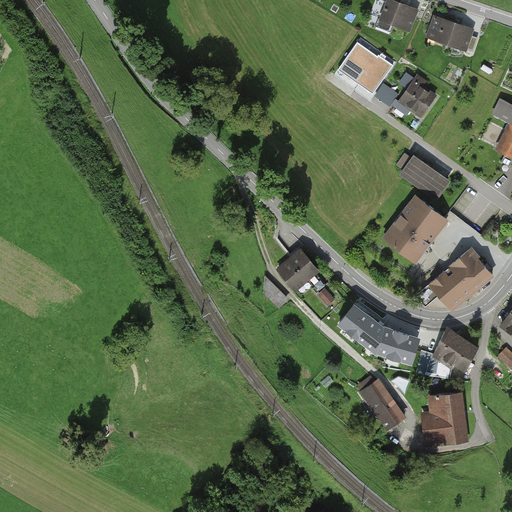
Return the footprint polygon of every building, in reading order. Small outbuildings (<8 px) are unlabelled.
[(423,11),(395,0),(391,0),(384,19),(415,31),(423,11)] [(480,32),(438,17),(430,38),(472,53),(480,32)] [(429,81),(418,73),(397,103),(424,120),(440,97),(425,87),(429,81)] [(377,84),(364,75),(356,87),(369,96),(377,84)] [(511,155),(511,103),(504,99),(496,114),(511,122),(499,149),(511,155)] [(441,203),(456,181),(418,155),(404,177),(441,203)] [(445,224),(415,201),(386,240),(416,262),(445,224)] [(325,272),(304,248),(280,270),(301,293),(325,272)] [(492,277),(471,252),(417,297),(426,307),(439,296),(451,311),(492,277)] [(273,279),(263,289),(280,307),(290,297),(273,279)] [(326,285),(319,292),(330,303),(337,296),(326,285)] [(385,329),(355,303),(338,326),(377,356),(412,365),(420,339),(385,329)] [(511,311),(500,327),(511,335),(511,311)] [(479,351),(451,331),(436,352),(464,372),(479,351)] [(511,354),(507,349),(500,357),(511,368),(511,354)] [(408,416),(379,373),(359,386),(388,430),(408,416)] [(468,393),(434,396),(435,413),(427,414),(429,448),(471,446),(468,393)]
